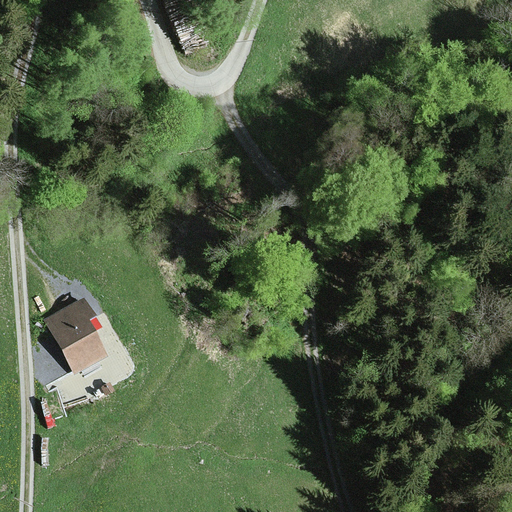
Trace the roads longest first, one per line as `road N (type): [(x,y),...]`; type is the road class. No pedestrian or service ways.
road 1 (track): [(37,0),(9,103),(23,511)]
road 2 (track): [(355,511),(328,451),(295,132),(221,86)]
road 3 (track): [(257,0),(221,86),(193,89),(175,75),(157,0)]
